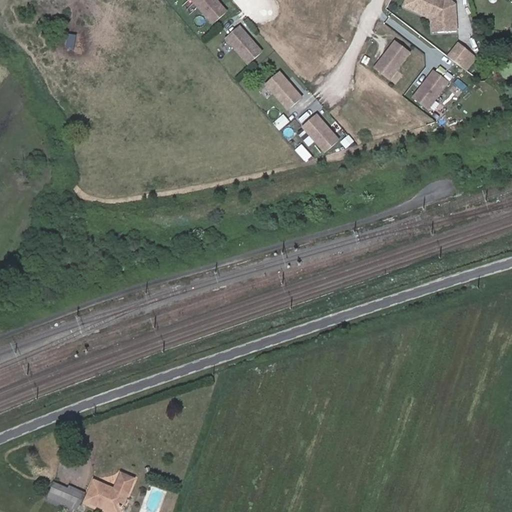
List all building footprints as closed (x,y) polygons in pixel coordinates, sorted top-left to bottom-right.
[(224,9),(216,0),(191,0),(209,21),(224,9)] [(411,0),(410,8),(444,12),(442,30),(456,31),(459,4),(457,0),(452,3),(450,0),(411,0)] [(444,12),(410,8),(409,13),(438,16),(437,29),(442,30),(444,12)] [(258,50),(237,24),(222,36),(243,62),(258,50)] [(468,60),(475,47),(463,39),(456,52),(468,60)] [(399,80),(417,52),(402,42),(383,69),(399,80)] [(475,64),(481,51),(475,47),(468,60),(475,64)] [(439,106),(457,79),(442,69),(423,96),(439,106)] [(313,104),(290,80),(277,93),(300,117),(313,104)] [(353,143),(329,120),(316,133),(340,156),(353,143)] [(96,483),(88,502),(102,509),(103,505),(118,511),(119,511),(134,481),(122,476),(116,492),(96,483)] [(80,506),(85,495),(70,488),(69,491),(53,484),(50,493),(80,506)] [(77,511),(80,506),(50,493),(46,501),(73,511),(77,511)]
